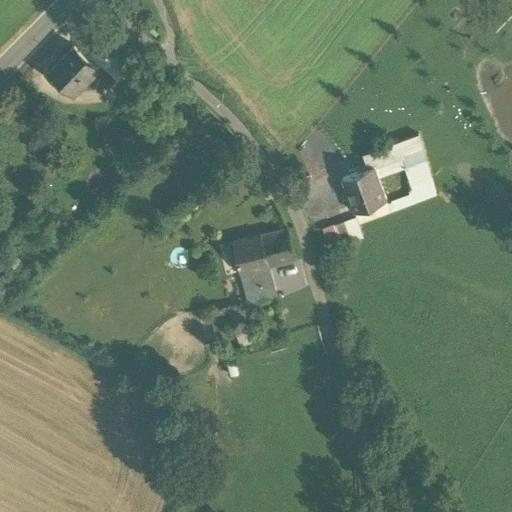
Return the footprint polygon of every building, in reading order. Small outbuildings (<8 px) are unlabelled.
[(116,46),(98,31),(80,50),(98,66),(100,64),(116,46)] [(75,45),(51,70),(73,91),(98,66),(80,50),(75,45)] [(136,59),(117,46),(116,46),(100,64),(118,80),(136,59)] [(419,137),(364,156),(369,169),(374,167),(375,170),(382,167),(381,164),(403,156),(406,167),(410,183),(410,197),(388,205),(386,201),(355,213),(359,224),(435,196),(419,137)] [(369,169),(342,179),(355,213),(386,201),(387,201),(375,170),(374,167),(369,169)] [(356,218),(344,222),(344,223),(350,239),(351,243),(363,239),(356,218)] [(350,239),(344,223),(344,222),(334,226),(340,242),(350,239)] [(340,242),(334,226),(324,229),(331,248),(341,244),(340,242)] [(287,230),(233,243),(245,291),(273,285),(268,266),(295,260),(287,230)] [(273,285),(245,291),(248,302),(276,296),(273,285)] [(215,311),(222,337),(251,330),(244,304),(215,311)]
